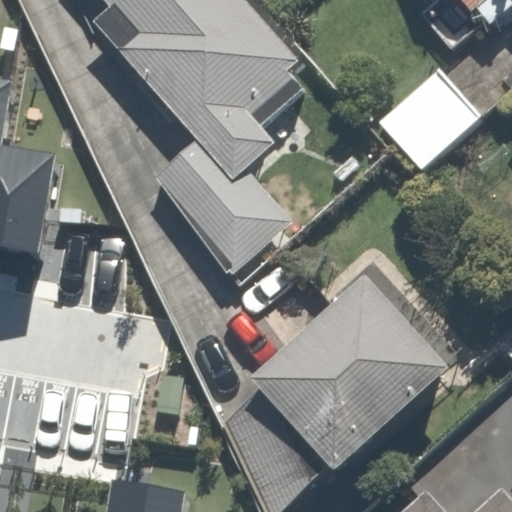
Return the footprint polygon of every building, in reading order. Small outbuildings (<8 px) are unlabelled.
[(110,0),(123,16),(108,28),(204,152),(164,184),(246,290),(315,236),(275,184),(307,160),(272,115),(310,86),(243,0),(110,0)] [(511,0),(466,0),(488,25),(511,3),(511,0)] [(453,71),(392,124),(440,181),(502,129),(453,71)] [(1,146),(7,159),(0,161),(0,311),(12,336),(76,305),(137,433),(213,397),(76,110),(1,146)] [(485,381),(406,279),(279,378),(359,480),(485,381)] [(19,351),(0,353),(0,490),(37,486),(19,351)] [(511,511),(511,488),(507,484),(479,511),(466,511),(441,487),(415,511),(511,511)]
